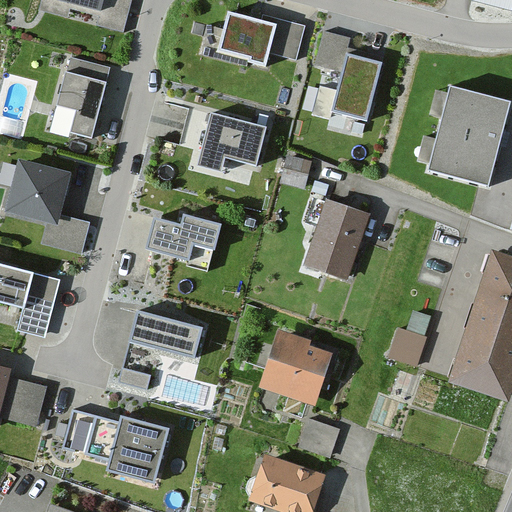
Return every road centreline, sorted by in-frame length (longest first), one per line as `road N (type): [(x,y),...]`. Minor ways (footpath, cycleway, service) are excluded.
road 1 (residential): [(160,0),(73,363)]
road 2 (residential): [(511,42),(328,0)]
